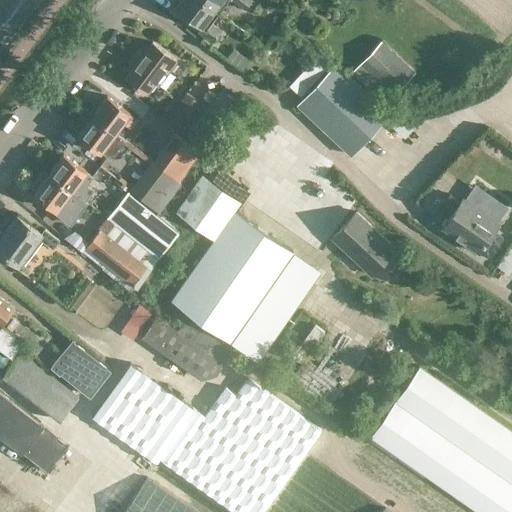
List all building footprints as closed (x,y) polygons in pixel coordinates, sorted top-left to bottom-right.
[(179,0),(174,7),(200,26),(197,30),(212,42),(222,29),(212,22),(220,11),(205,0),(179,0)] [(205,0),(220,11),(228,0),(231,0),(244,9),(251,0),(205,0)] [(287,85),(302,98),(296,104),(350,155),(386,117),(398,127),(415,109),(402,97),(388,111),(370,94),(380,82),(393,94),(415,70),(381,40),(349,74),(336,62),(332,66),(318,53),(287,85)] [(139,52),(130,63),(134,66),(126,76),(147,93),(165,70),(168,72),(177,61),(152,42),(143,55),(139,52)] [(92,115),(116,132),(123,122),(130,128),(137,119),(130,113),(131,113),(107,95),(92,115)] [(120,150),(108,142),(116,132),(92,115),(77,134),(111,160),(120,150)] [(175,131),(153,160),(178,179),(200,149),(175,131)] [(48,172),(86,201),(94,190),(87,185),(93,176),(86,172),(87,171),(63,153),(48,172)] [(180,180),(178,179),(153,160),(151,159),(130,188),(157,210),(180,180)] [(67,223),(69,220),(72,222),(88,202),(86,201),(48,172),(47,175),(42,171),(30,186),(35,190),(33,192),(53,207),(51,211),(67,223)] [(171,298),(229,340),(293,250),(234,209),(240,200),(201,172),(175,211),(208,233),(214,238),(171,298)] [(180,231),(127,190),(106,216),(160,257),(180,231)] [(478,253),(498,224),(450,193),(438,210),(448,217),(441,227),(478,253)] [(330,237),(370,275),(396,247),(355,209),(330,237)] [(0,230),(0,249),(19,264),(21,261),(24,263),(41,241),(52,249),(59,239),(43,227),(40,232),(16,214),(2,232),(0,230)] [(159,257),(106,216),(97,227),(99,228),(89,241),(75,229),(64,236),(68,240),(62,247),(92,270),(100,259),(135,287),(159,257)] [(508,271),(511,265),(511,241),(497,264),(508,271)] [(0,325),(14,307),(0,296),(0,325)] [(122,327),(134,334),(149,309),(138,302),(122,327)] [(157,316),(142,337),(200,378),(214,374),(233,348),(199,325),(189,338),(157,316)] [(0,349),(11,357),(22,344),(0,328),(0,349)] [(111,367),(74,339),(74,338),(73,337),(50,366),(59,373),(61,372),(90,394),(111,367)] [(22,351),(2,376),(59,419),(78,395),(22,351)] [(225,386),(205,415),(130,362),(92,416),(156,461),(159,457),(235,511),(261,511),(321,429),(248,377),(236,393),(225,386)] [(369,437),(477,511),(511,511),(511,429),(419,365),(369,437)] [(0,391),(0,434),(45,470),(66,443),(43,424),(0,391)]
